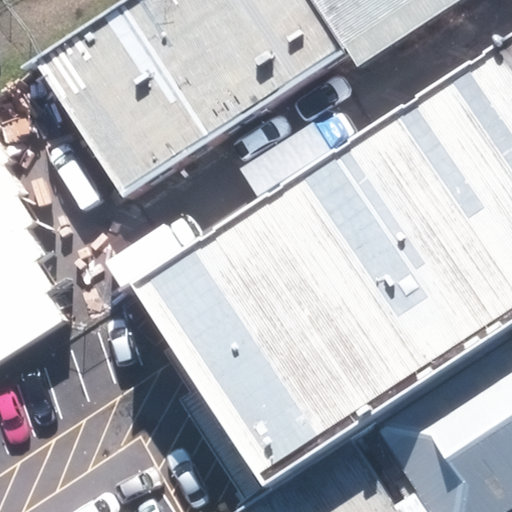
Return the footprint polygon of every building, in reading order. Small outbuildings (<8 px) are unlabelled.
[(460,0),(125,0),(34,60),(38,67),(125,200),(348,52),(358,66),(460,0)] [(388,416),(511,333),(511,45),(167,278),(297,477),(364,432),(388,416)] [(0,359),(63,319),(46,293),(53,287),(36,261),(45,254),(27,229),(36,222),(16,196),(20,191),(5,164),(11,159),(0,142),(0,126),(0,125),(0,359)] [(511,511),(511,333),(388,416),(449,511),(511,511)] [(416,511),(364,432),(297,477),(243,511),(416,511)]
